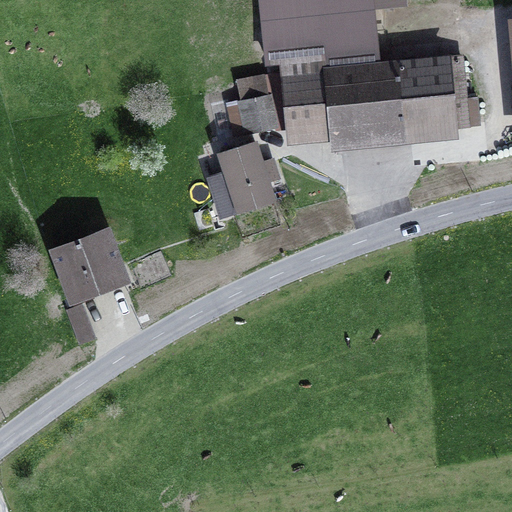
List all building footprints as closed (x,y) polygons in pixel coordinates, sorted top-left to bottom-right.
[(399,63),(377,65),(371,9),(370,0),(263,0),(269,61),(283,60),(290,134),(333,130),(334,138),(480,124),(478,99),(465,100),(461,56),(399,63)] [(370,0),(371,9),(405,6),(404,0),(370,0)] [(235,134),(275,126),(269,97),(229,105),(235,134)] [(262,164),(255,142),(220,153),(230,184),(215,189),(223,215),(273,199),(267,181),(278,178),(272,160),(262,164)] [(194,214),(200,231),(215,226),(209,209),(194,214)] [(54,251),(71,298),(118,281),(126,278),(108,231),(54,251)] [(71,298),(73,303),(120,286),(118,281),(71,298)] [(97,337),(84,302),(66,309),(80,344),(97,337)]
